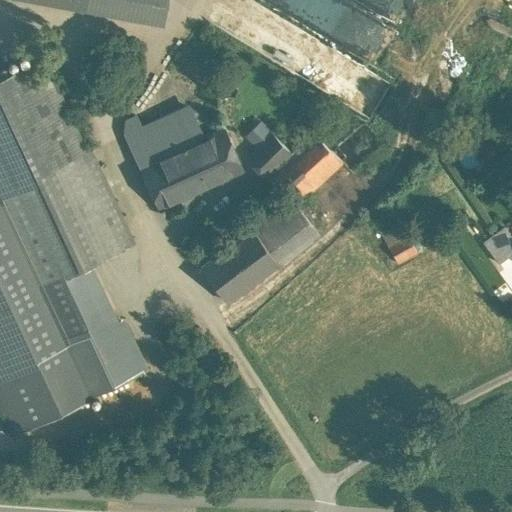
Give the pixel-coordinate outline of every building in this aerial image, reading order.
[(43,58),(0,77),(0,217),(32,286),(74,267),(129,242),(43,58)] [(347,98),(313,131),(330,148),(364,117),(347,98)] [(201,141),(142,168),(143,168),(142,169),(160,205),(240,168),(223,130),(201,141)] [(290,152),(266,175),(288,197),(295,205),(297,203),(342,161),(330,148),(313,131),(290,152)] [(271,132),(247,156),(266,175),(290,152),(283,144),(271,132)] [(288,197),(252,226),(261,238),(300,208),(297,203),(295,205),(288,197)] [(300,208),(261,238),(252,226),(201,265),(228,302),(319,233),(300,208)] [(0,413),(11,436),(86,401),(32,286),(0,217),(0,413)] [(401,225),(397,219),(378,230),(398,262),(417,251),(401,225)] [(511,253),(511,237),(504,227),(483,243),(499,263),(511,253)] [(74,267),(32,286),(86,401),(145,373),(118,314),(100,322),(74,267)]
